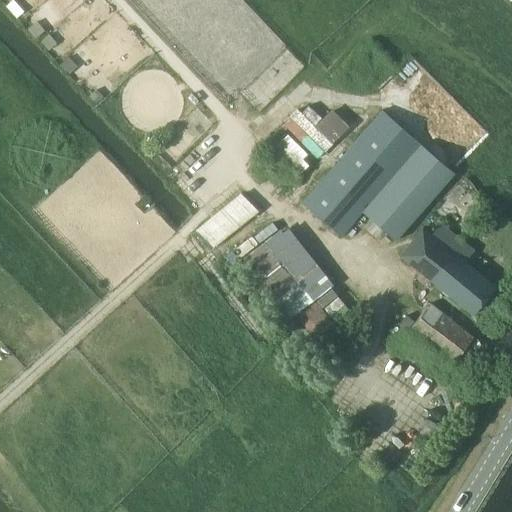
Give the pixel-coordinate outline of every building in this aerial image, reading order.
[(336,163),(301,203),(331,227),(342,236),(362,213),(395,242),(402,234),(454,173),(382,111),(349,148),(336,163)] [(298,175),(308,165),(303,159),(308,154),(287,135),(273,149),(298,175)] [(404,250),(399,257),(473,315),(496,287),(464,263),(473,251),(474,250),(440,224),(432,235),(423,228),(412,241),(404,250)] [(292,248),(279,232),(236,263),(285,322),(333,286),(319,266),(317,268),(297,243),(292,248)] [(452,364),(473,338),(430,304),(409,329),(452,364)]
